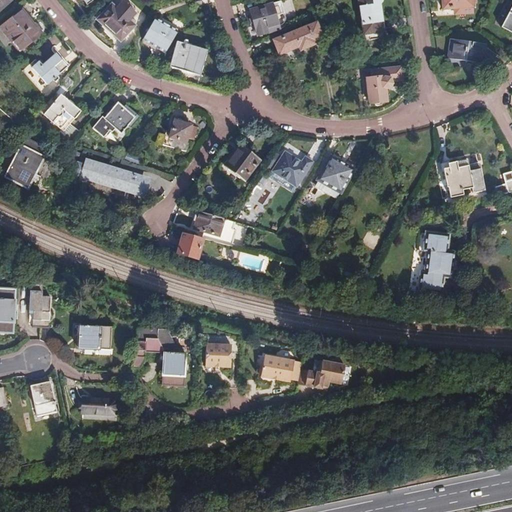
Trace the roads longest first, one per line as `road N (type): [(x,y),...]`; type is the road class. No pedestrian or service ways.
road 1 (track): [(81,474),(430,395),(511,394)]
road 2 (residential): [(45,0),(113,68),(237,109)]
road 3 (residential): [(257,114),(373,128),(433,111)]
road 4 (residential): [(237,109),(155,222)]
